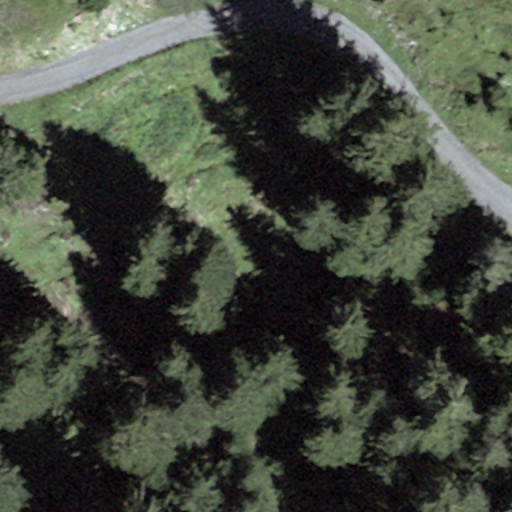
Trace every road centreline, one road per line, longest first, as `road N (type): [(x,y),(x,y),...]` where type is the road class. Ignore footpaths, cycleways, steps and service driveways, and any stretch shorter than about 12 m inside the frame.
road 1 (track): [(511,129),(382,35),(299,0)]
road 2 (track): [(175,0),(0,42)]
